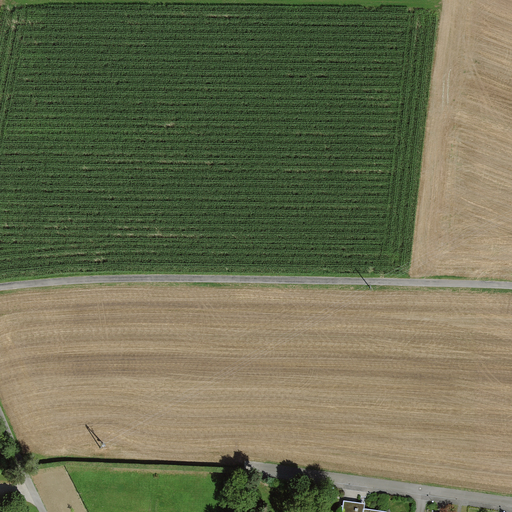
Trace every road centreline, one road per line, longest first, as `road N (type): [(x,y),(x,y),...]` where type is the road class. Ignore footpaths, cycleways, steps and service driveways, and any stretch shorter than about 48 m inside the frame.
road 1 (residential): [(511,285),(133,277),(0,286)]
road 2 (residential): [(511,503),(254,465)]
